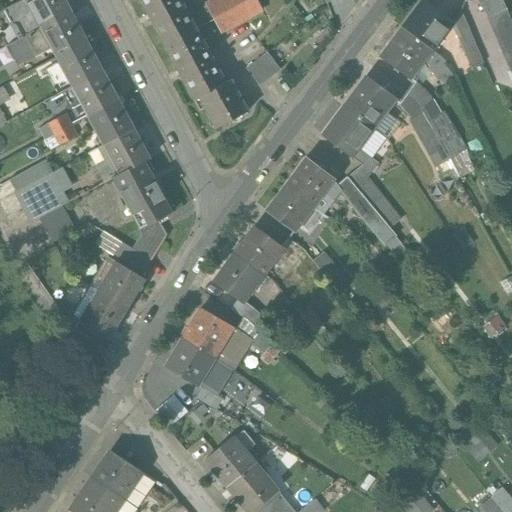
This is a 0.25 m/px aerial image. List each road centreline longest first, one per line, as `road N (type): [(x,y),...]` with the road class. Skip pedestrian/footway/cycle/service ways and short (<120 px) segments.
road 1 (residential): [(227,208),(388,0)]
road 2 (residential): [(117,0),(206,184),(227,208)]
road 3 (residential): [(115,390),(227,208)]
road 4 (residential): [(215,511),(115,390)]
road 5 (residential): [(35,511),(115,390)]
